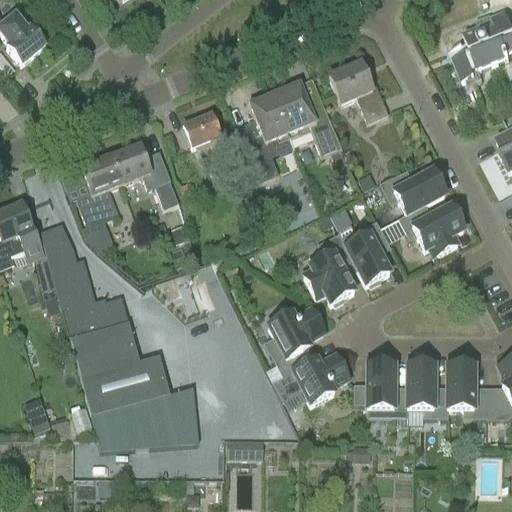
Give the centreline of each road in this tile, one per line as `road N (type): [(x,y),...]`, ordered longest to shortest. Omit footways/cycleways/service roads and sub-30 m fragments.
road 1 (residential): [(497,245),(369,310),(361,325),(369,345),(494,346),(511,336)]
road 2 (residential): [(497,245),(373,8)]
road 3 (residential): [(127,99),(373,8)]
road 4 (residential): [(127,99),(0,158)]
road 5 (residential): [(117,77),(217,0)]
